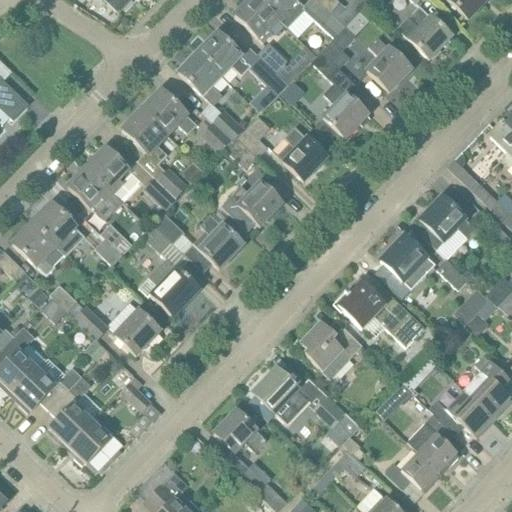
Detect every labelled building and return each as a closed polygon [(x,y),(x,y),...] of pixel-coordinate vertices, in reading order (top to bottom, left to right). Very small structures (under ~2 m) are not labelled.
[(102,0),(117,14),(131,0),(102,0)] [(287,31),(253,0),(251,0),(233,19),(262,47),(272,37),(267,32),(276,23),(286,32),(287,31)] [(294,0),(253,0),(287,31),(303,14),(333,42),(345,29),(332,17),(330,15),(313,0),(311,0),(303,9),(296,2),(294,0)] [(313,0),(330,15),(340,5),(334,0),(313,0)] [(406,0),(414,8),(421,0),(406,0)] [(446,0),(445,2),(467,22),(488,0),(446,0)] [(332,17),(345,29),(355,19),(342,7),(332,17)] [(418,10),(396,33),(428,63),(450,40),(430,20),(429,20),(418,10)] [(321,54),(338,71),(348,61),(341,54),(354,40),(345,30),(321,54)] [(216,36),(196,56),(221,80),(230,70),(240,79),(250,70),(240,60),(240,59),(216,36)] [(378,62),(366,75),(387,96),(410,73),(376,41),(367,50),(378,62)] [(255,58),(267,69),(275,76),(286,65),(267,46),(255,58)] [(327,83),(338,71),(321,54),(310,66),(327,83)] [(211,89),(221,80),(196,56),(177,76),(201,100),(202,99),(212,109),(221,99),(211,89)] [(267,69),(256,80),(265,89),(275,99),(277,96),(286,87),(275,76),(267,69)] [(27,108),(0,82),(0,122),(6,117),(12,123),(27,108)] [(344,142),(366,118),(333,87),(322,98),(334,109),(322,122),(344,142)] [(160,93),(140,113),(166,138),(176,128),(187,138),(195,128),(185,119),(186,118),(160,93)] [(166,138),(140,113),(121,133),(147,158),(157,168),(166,159),(156,149),(166,138)] [(231,146),(242,134),(223,116),(212,127),(231,146)] [(488,139),(506,157),(511,150),(511,117),(511,116),(488,139)] [(236,142),(256,162),(266,151),(258,143),(269,132),(257,120),(236,142)] [(218,155),(229,144),(212,127),(201,138),(218,155)] [(288,146),(275,159),(303,185),(326,161),(306,141),(305,142),(293,130),(283,141),(288,146)] [(245,173),(256,162),(236,142),(224,154),(245,173)] [(104,151),(86,171),(112,196),(131,177),(104,151)] [(471,194),(478,187),(453,163),(446,170),(471,194)] [(112,196),(86,171),(67,190),(93,216),(112,196)] [(168,173),(157,185),(174,201),(185,190),(168,173)] [(176,203),(174,201),(157,185),(154,182),(144,193),(165,214),(176,203)] [(236,209),(259,231),(281,208),(258,186),(248,197),(240,190),(229,202),(237,209),(236,209)] [(489,211),(496,204),(478,187),(471,194),(489,211)] [(440,200),(418,223),(427,232),(421,239),(436,253),(445,262),(446,263),(466,242),(475,232),(440,200)] [(507,229),(511,223),(511,219),(496,204),(489,211),(507,229)] [(51,207),(31,227),(54,251),(63,259),(64,260),(75,249),(84,240),(74,231),(74,230),(51,207)] [(183,236),(163,217),(152,228),(172,248),(183,236)] [(205,235),(192,248),(218,273),(242,248),(222,229),(221,229),(209,218),(199,229),(205,235)] [(44,261),(54,251),(31,227),(11,247),(35,270),(45,280),(54,271),(44,261)] [(99,239),(103,243),(121,260),(131,249),(109,228),(99,239)] [(151,229),(140,239),(159,258),(170,247),(151,229)] [(511,252),(511,243),(498,231),(489,240),(507,257),(511,252)] [(383,260),(379,265),(401,286),(410,294),(433,269),(425,261),(403,240),(392,251),(391,250),(382,259),(383,260)] [(111,270),(121,260),(103,243),(94,253),(111,270)] [(0,269),(15,284),(24,274),(3,254),(0,257),(0,269)] [(175,271),(166,262),(137,292),(147,302),(150,299),(172,321),(199,293),(176,271),(175,271)] [(458,294),(467,283),(445,262),(435,273),(458,294)] [(511,293),(511,291),(501,281),(484,299),(489,304),(496,310),(511,293)] [(422,330),(410,319),(385,294),(376,303),(359,286),(336,309),(361,332),(373,320),(403,349),(422,330)] [(49,299),(66,315),(76,305),(58,289),(49,299)] [(28,302),(36,309),(45,299),(38,292),(28,302)] [(477,293),(465,305),(472,312),(477,317),(489,304),(484,299),(477,293)] [(496,310),(489,304),(477,317),(484,323),(496,310)] [(74,322),(95,343),(106,332),(85,311),(74,322)] [(137,314),(113,339),(135,359),(159,335),(137,314)] [(329,382),(361,349),(342,330),(333,339),(319,326),(299,347),(307,354),(303,358),(329,382)] [(0,391),(1,392),(4,389),(12,397),(45,363),(27,345),(31,340),(22,331),(13,340),(12,340),(0,352),(0,367),(2,370),(0,372),(0,391)] [(0,352),(12,340),(4,332),(0,335),(0,352)] [(95,363),(104,354),(94,345),(85,353),(95,363)] [(473,368),(480,374),(462,393),(463,393),(490,420),(499,411),(502,414),(511,405),(507,402),(508,401),(499,392),(507,383),(482,359),(473,368)] [(45,363),(12,397),(21,406),(18,409),(28,418),(30,415),(31,416),(40,407),(48,414),(81,381),(71,371),(64,378),(47,361),(45,363)] [(275,372),(252,397),(286,429),(309,405),(297,393),(275,372)] [(136,393),(141,388),(134,380),(119,395),(152,426),(161,417),(136,393)] [(50,433),(47,436),(56,445),(59,442),(67,450),(91,424),(102,413),(83,396),(90,389),(81,381),(48,414),(58,424),(49,433),(50,433)] [(428,412),(433,417),(455,438),(463,430),(472,439),(473,438),(476,441),(485,432),(482,429),(490,420),(463,393),(445,411),(437,403),(428,412)] [(315,411),(313,413),(330,430),(331,431),(343,419),(341,418),(343,416),(327,400),(324,402),(315,411)] [(255,434),(235,414),(213,437),(233,457),(243,446),(253,456),(264,444),(254,435),(255,434)] [(406,445),(418,456),(438,475),(446,466),(449,469),(458,460),(455,457),(455,456),(446,447),(455,438),(433,417),(406,445)] [(91,424),(67,450),(76,459),(73,462),(83,471),(85,468),(86,469),(88,466),(98,476),(123,450),(105,432),(102,435),(91,424)] [(347,453),(324,478),(331,485),(343,472),(354,482),(365,470),(347,453)] [(438,475),(418,456),(400,474),(392,467),(383,476),(402,494),(410,485),(420,494),(420,493),(423,496),(432,487),(429,484),(438,475)] [(238,480),(272,511),(279,511),(285,506),(265,487),(270,482),(252,465),(238,480)] [(318,498),(331,485),(324,478),(311,491),(318,498)] [(161,488),(144,506),(150,511),(198,511),(181,495),(178,498),(164,485),(161,488),(161,487),(161,488)] [(291,511),(304,511),(308,508),(302,501),(291,511)] [(395,511),(385,502),(375,511),(395,511)]
